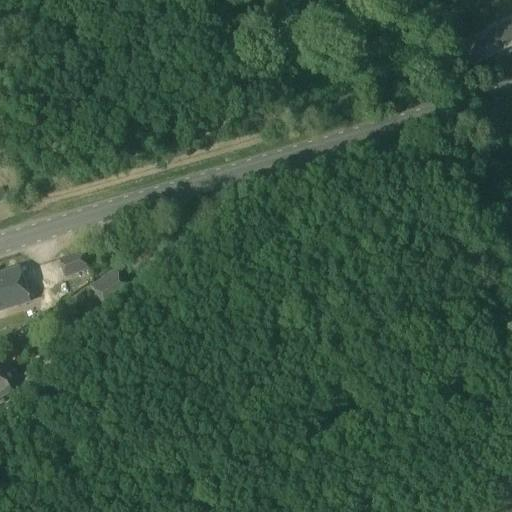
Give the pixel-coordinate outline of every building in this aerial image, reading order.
[(511,19),(461,44),(472,67),(511,47),(511,19)] [(0,192),(0,204),(9,201),(4,190),(0,192)] [(89,272),(82,255),(61,263),(67,279),(89,272)] [(0,312),(31,303),(20,270),(0,276),(0,312)] [(132,293),(118,271),(92,289),(107,311),(132,293)] [(0,397),(10,391),(0,376),(0,397)]
